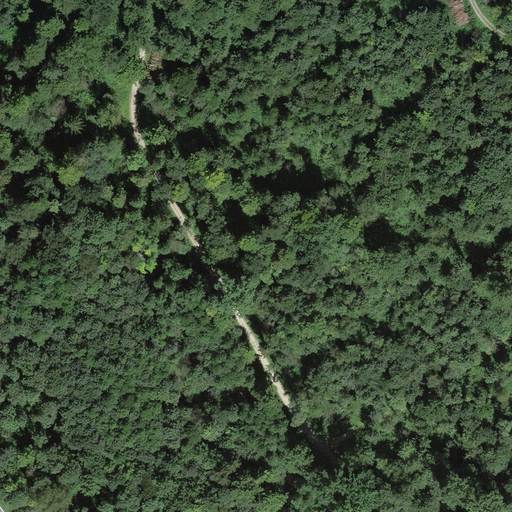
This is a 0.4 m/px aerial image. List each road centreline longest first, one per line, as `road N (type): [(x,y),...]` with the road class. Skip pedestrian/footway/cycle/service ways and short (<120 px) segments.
road 1 (track): [(148,0),(134,99),(138,138),(281,396),(325,447),(360,511)]
road 2 (track): [(281,511),(325,447),(511,340)]
